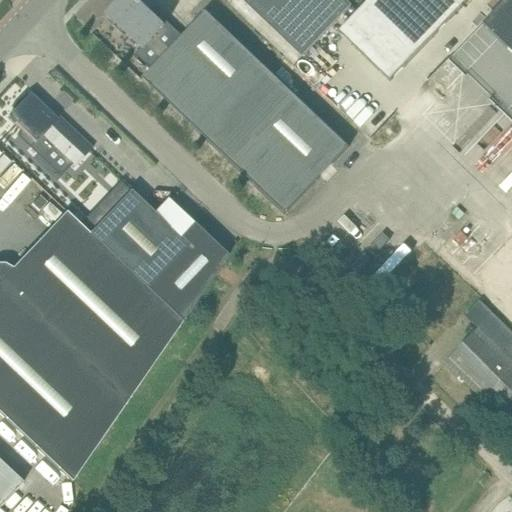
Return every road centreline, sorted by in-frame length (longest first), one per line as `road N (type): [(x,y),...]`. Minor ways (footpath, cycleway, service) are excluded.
road 1 (residential): [(297,229),(249,226),(25,16)]
road 2 (unclassified): [(90,511),(249,276),(272,260),(294,269)]
road 3 (unclassified): [(511,477),(294,269)]
